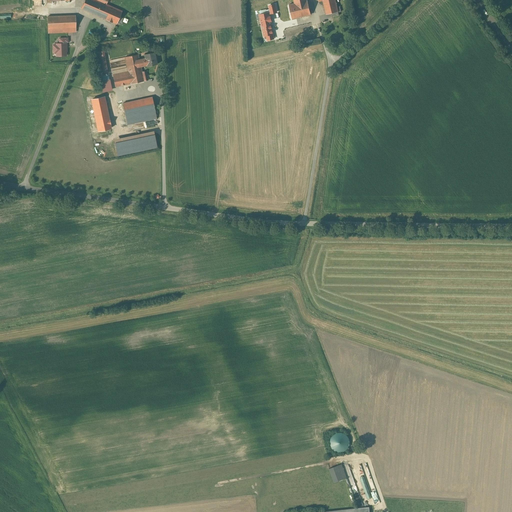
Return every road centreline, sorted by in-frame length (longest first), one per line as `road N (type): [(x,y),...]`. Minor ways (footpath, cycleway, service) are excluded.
road 1 (unclassified): [(304,223),(0,182)]
road 2 (unclassified): [(304,223),(332,62),(400,0)]
road 3 (unclassified): [(511,223),(304,223)]
road 4 (track): [(362,456),(218,483)]
